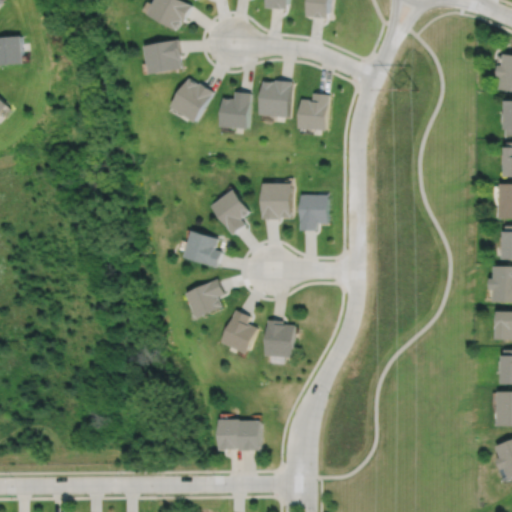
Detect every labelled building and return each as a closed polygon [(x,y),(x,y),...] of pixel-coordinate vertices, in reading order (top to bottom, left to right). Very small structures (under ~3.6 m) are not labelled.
[(183,0),(157,0),(150,15),(179,31),(185,20),(187,21),(195,6),(183,0)] [(269,0),(269,8),(290,10),(291,0),(269,0)] [(310,0),(309,17),(331,19),(332,0),(310,0)] [(0,36),(0,63),(24,62),(22,35),(0,36)] [(145,46),(151,76),(184,69),(182,57),(184,56),(181,39),(145,46)] [(511,53),(505,53),(503,65),(499,64),(498,75),(502,76),(501,88),(511,89),(511,53)] [(192,79),(173,108),(198,124),(218,93),(203,83),(202,85),(192,79)] [(266,81),(263,116),(292,119),(295,82),(278,80),(278,82),(266,81)] [(226,98),(223,128),(251,131),(255,93),(238,92),(237,99),(226,98)] [(305,100),(302,129),(330,132),(334,95),(317,93),(316,101),(305,100)] [(0,113),(9,104),(0,95),(0,113)] [(266,183),(265,218),(282,219),(282,217),(294,217),(295,183),(266,183)] [(511,183),(501,183),(501,218),(511,218),(511,183)] [(214,206),(236,234),(249,224),(244,218),(253,212),(236,189),(214,206)] [(303,194),(303,230),(319,230),(319,222),(331,223),(331,194),(303,194)] [(195,230),(187,257),(221,267),(226,251),(219,249),(222,238),(195,230)] [(511,266),(496,266),(496,279),(492,279),(492,290),(496,290),(496,302),(511,302),(511,266)] [(189,294),(201,319),(227,307),(222,296),(229,293),(222,279),(189,294)] [(240,310),(225,343),(250,355),(263,328),(252,323),(255,317),(240,310)] [(511,313),(500,313),(501,341),(511,340),(511,313)] [(272,320),(268,356),(296,359),(299,325),(287,324),(287,321),(272,320)] [(511,389),(500,389),(499,424),(511,424),(511,389)] [(242,422),(242,421),(222,421),(222,452),(230,452),(230,451),(243,451),(242,422)] [(243,451),(243,452),(264,452),(263,422),(242,422),(243,451)] [(511,437),(498,443),(503,455),(499,456),(503,467),(507,466),(511,477),(511,437)]
